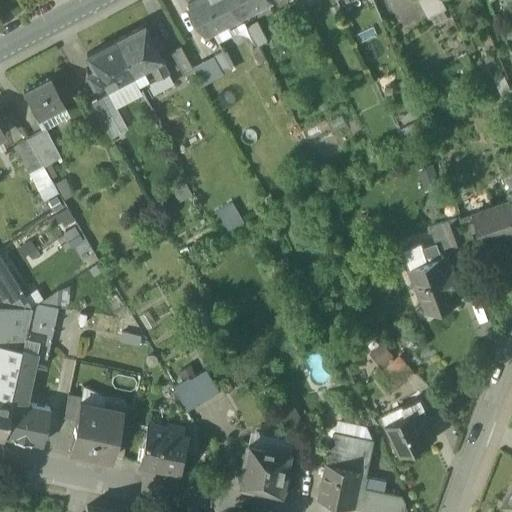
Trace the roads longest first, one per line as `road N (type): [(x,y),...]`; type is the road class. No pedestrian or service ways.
road 1 (residential): [(251,511),(0,458)]
road 2 (residential): [(459,511),(511,359)]
